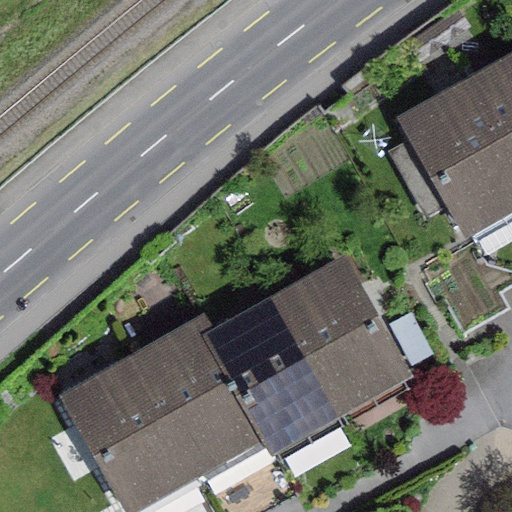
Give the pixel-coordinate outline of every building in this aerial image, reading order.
[(511,67),(489,81),(511,118),(511,67)] [(511,229),(511,118),(489,81),(410,125),(483,241),(511,229)] [(407,376),(344,264),(276,301),(340,414),(407,376)] [(271,452),(340,414),(276,301),(208,340),(263,438),(271,452)] [(208,340),(201,328),(136,365),(197,475),(263,438),(208,340)] [(197,475),(136,365),(71,402),(132,511),(197,475)] [(226,505),(264,481),(259,473),(277,462),(265,444),(209,479),(226,505)]
